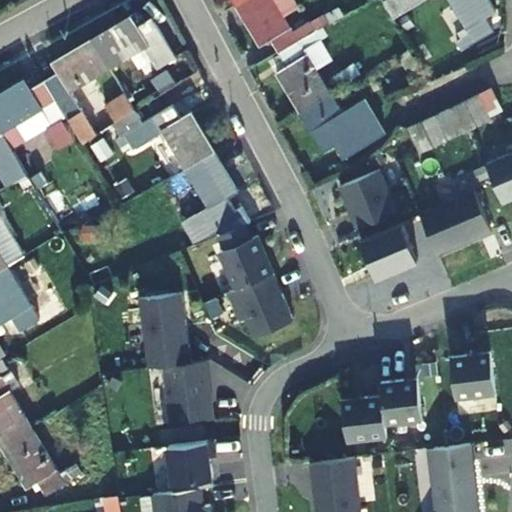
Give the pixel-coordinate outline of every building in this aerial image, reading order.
[(293,31),(275,0),(243,0),(238,3),(261,42),(260,42),(261,43),(272,37),(280,51),(299,39),(299,40),(315,30),(310,21),(293,31)] [(423,0),(383,0),(394,18),(423,0)] [(470,32),(459,39),(456,40),(461,49),(475,41),(493,30),(485,16),(496,9),(496,8),(495,9),(489,0),(450,0),(454,6),(470,32)] [(293,17),(303,12),(299,4),(289,9),(293,17)] [(470,32),(454,6),(444,12),(459,39),(470,32)] [(136,12),(93,38),(110,67),(146,46),(158,66),(175,56),(152,17),(144,21),(141,15),(136,12)] [(323,26),(315,30),(321,41),(329,36),(323,26)] [(305,50),(321,41),(315,30),(299,40),(299,39),(280,51),(288,65),(277,71),(278,72),(279,72),(301,110),(330,92),(305,50)] [(110,67),(93,38),(53,62),(59,72),(45,80),(69,120),(83,143),(98,134),(71,90),(110,67)] [(429,57),(423,45),(415,49),(422,61),(429,57)] [(410,71),(419,66),(408,49),(399,54),(410,71)] [(428,80),(421,66),(408,74),(416,87),(428,80)] [(0,124),(3,130),(31,114),(37,123),(50,115),(54,121),(65,114),(45,80),(31,88),(25,77),(24,78),(24,79),(0,93),(0,124)] [(491,87),(480,93),(491,115),(503,109),(491,87)] [(117,121),(135,109),(125,92),(106,103),(117,121)] [(330,92),(301,110),(325,148),(324,149),(335,143),(344,157),(379,135),(367,117),(364,119),(356,105),(348,110),(356,124),(351,127),(330,92)] [(478,93),(465,100),(478,125),(491,118),(478,93)] [(465,100),(451,107),(463,132),(477,125),(465,100)] [(163,130),(186,168),(214,151),(192,112),(192,111),(181,117),(172,104),(125,132),(131,141),(134,147),(163,130)] [(450,107),(437,114),(448,139),(462,132),(450,107)] [(436,114),(423,120),(434,145),(448,139),(436,114)] [(422,120),(408,126),(419,152),(433,146),(422,120)] [(125,132),(119,136),(124,145),(131,141),(125,132)] [(511,149),(483,162),(500,201),(511,196),(511,149)] [(214,151),(186,168),(214,215),(187,231),(194,244),(219,234),(245,223),(251,221),(242,206),(235,211),(227,197),(238,190),(214,151)] [(381,169),(341,185),(358,227),(398,211),(381,169)] [(29,176),(35,186),(45,179),(39,170),(29,176)] [(472,188),(418,212),(435,252),(489,229),(472,188)] [(401,221),(360,239),(376,275),(417,257),(401,221)] [(245,223),(219,234),(225,248),(219,251),(235,287),(272,271),(273,271),(257,235),(251,238),(245,223)] [(8,265),(0,269),(0,317),(2,321),(1,321),(2,322),(13,315),(21,329),(55,308),(49,299),(34,308),(8,265)] [(45,290),(54,286),(45,271),(36,276),(45,290)] [(235,287),(228,290),(240,319),(245,316),(254,336),(293,319),(272,271),(235,287)] [(161,365),(189,362),(180,292),(137,298),(146,367),(161,365)] [(449,355),(454,398),(493,393),(488,350),(449,355)] [(0,438),(5,446),(34,429),(11,391),(27,382),(10,353),(0,359),(0,438)] [(212,418),(205,360),(189,362),(161,365),(169,424),(212,418)] [(381,394),(384,424),(421,419),(416,377),(379,381),(381,394)] [(346,441),(386,436),(384,424),(381,394),(341,399),(346,441)] [(60,473),(34,429),(5,446),(28,484),(27,485),(27,486),(38,479),(47,493),(82,472),(76,463),(60,473)] [(212,440),(167,446),(171,484),(211,478),(208,456),(214,455),(212,440)] [(477,511),(469,442),(426,447),(434,511),(477,511)] [(360,511),(353,456),(309,462),(315,511),(360,511)] [(200,488),(172,491),(151,494),(153,511),(209,511),(208,505),(202,505),(200,488)] [(122,511),(120,493),(106,495),(108,511),(122,511)]
